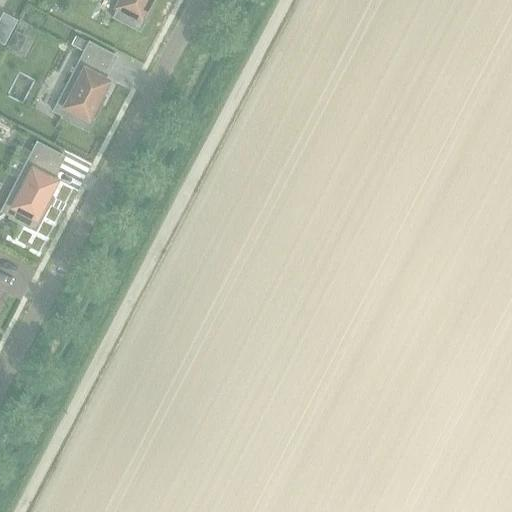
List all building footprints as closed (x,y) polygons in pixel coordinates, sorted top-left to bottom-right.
[(135,27),(139,29),(150,7),(146,5),(148,0),(120,0),(112,17),(134,29),(135,27)] [(0,27),(0,43),(3,45),(10,32),(0,27)] [(14,32),(6,47),(18,54),(26,39),(14,32)] [(83,127),(87,129),(98,107),(94,105),(107,81),(101,78),(114,54),(88,40),(51,111),(60,115),(59,117),(82,129),(83,127)] [(0,122),(0,136),(5,139),(10,129),(0,122)] [(31,227),(35,229),(46,207),(42,205),(55,181),(49,178),(62,154),(36,140),(0,209),(0,211),(8,216),(7,218),(30,229),(31,227)]
